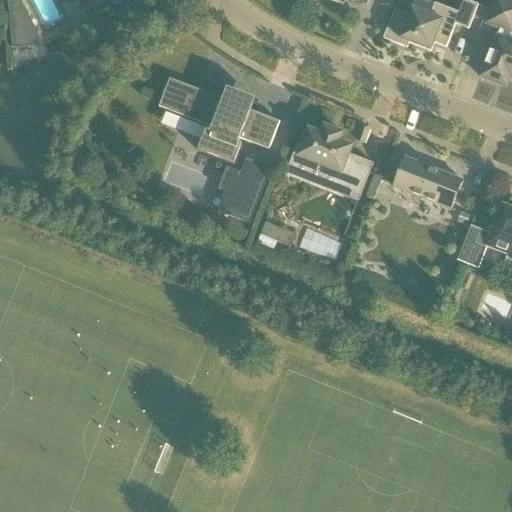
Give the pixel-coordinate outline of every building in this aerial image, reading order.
[(88,19),(116,5),(113,0),(99,0),(83,9),(88,19)] [(459,13),(435,4),(425,0),(416,0),(415,2),(412,9),(410,16),(395,10),(384,40),(399,46),(401,41),(431,52),(434,44),(447,49),(456,25),(469,30),(479,6),(464,0),(459,13)] [(511,4),(500,0),(496,0),(487,24),(501,30),(498,37),(497,37),(480,78),(506,88),(510,79),(511,79),(511,4)] [(21,2),(8,3),(12,49),(29,48),(38,45),(37,34),(21,2)] [(256,100),(227,90),(223,101),(170,80),(159,108),(212,129),(210,133),(207,132),(199,152),(234,166),(243,146),(239,144),(240,140),(269,151),(280,123),(251,112),(256,100)] [(309,131),(298,158),(312,163),(311,168),(326,174),(328,169),(342,175),(343,173),(350,175),(342,195),(359,202),(374,165),(356,158),(356,160),(349,157),(353,148),(340,143),(343,135),(325,128),(321,136),(309,131)] [(406,159),(394,189),(452,212),(455,203),(457,204),(463,191),(460,190),(463,182),(406,159)] [(227,193),(219,212),(250,224),(271,170),(248,161),(243,175),(234,196),(227,193)] [(511,209),(503,206),(491,236),(471,228),(458,261),(479,270),(488,247),(509,256),(505,264),(511,266),(511,209)] [(461,214),(458,222),(467,226),(470,217),(461,214)] [(265,225),(261,235),(277,242),(291,247),(295,237),(265,225)]
